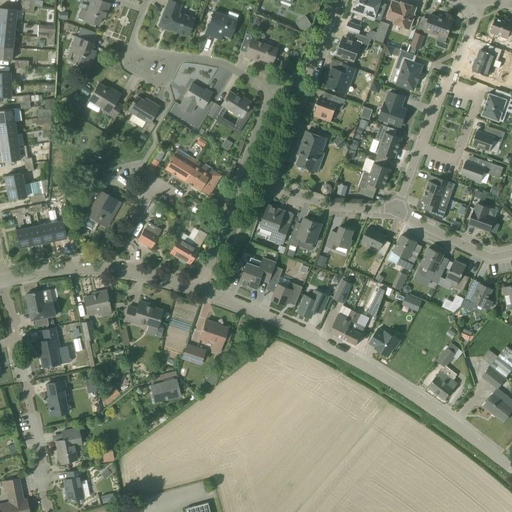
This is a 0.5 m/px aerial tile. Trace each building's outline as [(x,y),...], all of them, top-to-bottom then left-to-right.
[(102,0),(88,0),(91,1),(87,11),(84,20),(98,25),(103,11),(106,13),(109,3),(102,1),(102,0)] [(187,36),(194,19),(178,13),(181,4),(169,0),(168,0),(161,20),(167,23),(165,27),(187,36)] [(357,0),(354,9),(364,12),(363,15),(375,20),(381,0),(357,0)] [(401,4),(393,1),(387,19),(395,21),(394,23),(410,29),(415,15),(414,15),(417,7),(408,4),(407,5),(404,4),(405,3),(402,2),(401,4)] [(33,12),(34,6),(21,4),(20,10),(33,12)] [(0,20),(15,22),(16,10),(0,7),(0,20)] [(81,9),(77,20),(83,22),(84,20),(87,11),(81,9)] [(230,37),(236,21),(213,12),(205,34),(216,37),(218,33),(230,37)] [(253,15),(251,21),(258,24),(260,18),(253,15)] [(306,15),(296,22),(303,33),(313,26),(306,15)] [(443,19),(430,15),(424,31),(438,36),(439,34),(447,37),(453,20),(444,17),(443,19)] [(417,28),(424,30),(428,18),(422,16),(417,28)] [(510,23),(496,18),(491,32),(508,38),(510,32),(511,32),(511,21),(510,21),(510,23)] [(0,33),(13,35),(15,22),(0,20),(0,33)] [(383,44),(390,24),(381,21),(374,41),(383,44)] [(359,34),(362,26),(349,22),(346,30),(357,33),(359,34)] [(54,38),(55,26),(55,25),(38,25),(38,37),(47,38),(54,38)] [(0,46),(12,47),(13,35),(0,33),(0,46)] [(271,64),(276,49),(251,39),(251,38),(250,35),(245,33),(243,41),(249,43),(244,56),(253,60),(254,57),(258,59),(257,61),(258,59),(271,64)] [(367,51),(371,39),(359,34),(357,33),(354,41),(347,38),(346,40),(343,41),(342,41),(340,46),(338,48),(337,51),(337,53),(337,55),(355,62),(359,48),(367,51)] [(419,49),(424,36),(416,33),(412,46),(419,49)] [(91,49),(91,48),(93,43),(75,36),(67,59),(90,67),(94,55),(99,56),(89,52),(90,49),(91,49)] [(387,44),(384,53),(392,56),(393,54),(395,48),(396,47),(387,44)] [(498,61),(502,50),(490,45),(487,52),(481,49),(475,64),(474,64),(473,69),(474,69),(473,71),(488,76),(492,65),(500,68),(502,62),(498,61)] [(0,59),(11,60),(12,47),(0,46),(0,59)] [(417,56),(401,50),(399,56),(396,63),(403,65),(396,84),(414,90),(422,66),(412,62),(415,56),(417,56)] [(346,94),(356,68),(343,64),(340,71),(335,69),(333,75),(330,74),(326,87),(346,94)] [(14,73),(28,74),(28,66),(15,65),(14,73)] [(0,84),(10,85),(10,72),(0,72),(0,84)] [(379,92),(382,85),(374,82),(371,90),(379,92)] [(111,91),(99,83),(88,100),(102,109),(102,110),(115,118),(122,106),(115,102),(120,94),(112,89),(111,91)] [(204,90),(192,83),(184,96),(185,97),(179,106),(190,113),(196,104),(203,108),(212,93),(205,89),(204,90)] [(0,97),(11,97),(10,85),(0,84),(0,97)] [(221,105),(223,106),(228,109),(239,116),(231,129),(238,134),(252,111),(247,107),(251,102),(242,97),(241,99),(229,91),(221,105)] [(401,108),(405,97),(390,92),(386,103),(385,103),(382,110),(388,112),(385,121),(401,126),(402,124),(404,123),(405,120),(404,117),(407,110),(401,108)] [(511,95),(508,94),(506,100),(490,94),(483,115),(499,121),(503,110),(511,113),(511,95)] [(149,104),(137,96),(133,102),(133,101),(127,110),(134,114),(146,122),(149,123),(159,106),(150,101),(149,104)] [(342,111),(346,100),(335,96),(332,102),(319,97),(316,105),(318,105),(314,116),(331,122),(336,108),(342,111)] [(215,103),(208,115),(214,118),(221,107),(215,103)] [(369,119),(373,109),(366,107),(362,117),(369,119)] [(0,123),(14,122),(12,109),(0,110),(0,123)] [(51,119),(51,109),(38,109),(37,118),(43,118),(51,119)] [(0,136),(16,134),(14,122),(0,123),(0,136)] [(399,148),(402,138),(396,136),(398,130),(381,124),(376,140),(382,142),(399,148)] [(348,127),(345,135),(353,137),(356,130),(357,127),(353,126),(352,128),(348,127)] [(502,143),(505,133),(489,127),(487,134),(477,130),(472,145),(490,151),(494,140),(502,143)] [(143,133),(139,138),(144,141),(147,136),(143,133)] [(323,152),(328,139),(312,133),(309,141),(304,139),(301,148),(303,149),(297,165),(299,165),(298,167),(300,170),(302,171),(304,170),(305,168),(317,172),(317,171),(313,170),(319,151),(323,152)] [(0,149),(18,146),(16,134),(0,136),(0,149)] [(199,137),(196,142),(203,146),(206,142),(199,137)] [(342,149),(347,144),(340,137),(335,141),(342,149)] [(225,140),(221,147),(227,151),(232,144),(225,140)] [(353,140),(350,148),(357,150),(359,142),(353,140)] [(395,158),(399,148),(382,142),(376,158),(387,161),(389,156),(395,158)] [(27,153),(26,145),(18,146),(0,149),(2,162),(24,159),(24,162),(32,161),(33,164),(44,162),(43,155),(31,157),(31,158),(29,158),(29,153),(27,153)] [(184,180),(196,161),(177,149),(164,169),(184,180)] [(353,160),(356,151),(350,149),(347,157),(353,160)] [(159,150),(153,158),(159,162),(165,153),(159,150)] [(504,158),(503,162),(509,164),(511,157),(509,156),(504,158)] [(388,179),(391,169),(385,167),(387,161),(376,158),(371,173),(388,179)] [(504,168),(480,159),(478,165),(466,161),(462,174),(470,177),(470,179),(481,182),(484,173),(500,178),(504,168)] [(34,170),(33,164),(32,161),(24,162),(26,171),(34,170)] [(204,165),(196,161),(184,180),(208,195),(218,180),(209,174),(211,170),(211,168),(205,164),(204,165)] [(384,189),(388,179),(371,173),(364,171),(359,186),(364,188),(362,195),(373,199),(377,187),(384,189)] [(7,188),(24,185),(21,173),(4,176),(7,188)] [(456,184),(438,178),(436,183),(429,181),(426,191),(443,197),(446,188),(453,190),(456,184)] [(47,193),(48,180),(24,185),(7,188),(9,200),(26,197),(26,196),(30,196),(32,203),(45,200),(47,193)] [(220,181),(217,187),(223,191),(226,185),(220,181)] [(340,184),(337,194),(348,198),(351,190),(347,189),(347,187),(340,184)] [(75,186),(64,187),(66,197),(76,195),(75,186)] [(493,186),(490,194),(498,197),(501,189),(493,186)] [(467,187),(465,193),(471,196),(473,190),(467,187)] [(87,215),(82,224),(93,230),(98,221),(106,226),(119,204),(113,201),(110,200),(110,199),(109,198),(110,196),(101,191),(87,215)] [(439,206),(443,197),(426,191),(422,201),(429,203),(427,209),(426,211),(443,220),(447,209),(439,206)] [(476,191),(474,197),(484,200),(487,194),(476,191)] [(488,215),(490,208),(477,204),(475,210),(474,210),(469,224),(490,232),(495,218),(488,215)] [(283,212),(279,211),(279,209),(268,205),(261,225),(274,230),(270,239),(283,244),(290,224),(282,221),(285,211),(283,211),(283,212)] [(12,216),(13,216),(26,213),(24,207),(11,210),(12,216)] [(62,217),(68,216),(67,208),(60,209),(62,217)] [(315,243),(322,224),(304,218),(299,232),(293,230),(288,244),(297,247),(300,238),(315,243)] [(54,240),(66,237),(63,220),(51,223),(54,240)] [(454,220),(451,226),(458,229),(461,223),(454,220)] [(150,248),(158,235),(161,229),(148,222),(137,240),(150,248)] [(43,242),(54,240),(51,223),(39,225),(43,242)] [(202,223),(199,229),(207,234),(211,228),(202,223)] [(31,245),(43,242),(39,225),(27,228),(31,245)] [(351,239),(354,231),(340,226),(338,233),(332,230),(326,246),(335,250),(337,245),(349,249),(352,240),(351,239)] [(380,233),(369,227),(370,227),(369,227),(362,241),(380,249),(378,253),(383,256),(384,256),(391,243),(385,240),(387,235),(386,235),(381,233),(380,232),(380,233)] [(19,247),(31,245),(27,228),(15,230),(19,247)] [(199,229),(198,230),(193,239),(195,240),(192,245),(179,237),(169,253),(170,254),(171,253),(176,256),(177,254),(179,255),(178,258),(189,265),(207,234),(199,229)] [(410,254),(416,242),(402,235),(394,252),(392,251),(387,260),(397,264),(411,271),(417,257),(410,254)] [(280,245),(278,252),(284,254),(286,248),(280,245)] [(289,248),(286,255),(293,257),(296,250),(289,248)] [(438,284),(444,270),(437,267),(443,255),(429,248),(421,265),(417,273),(424,277),(438,284)] [(319,257),(316,264),(325,267),(327,260),(328,258),(320,255),(319,257)] [(271,279),(275,266),(276,263),(263,258),(260,267),(248,263),(240,283),(251,287),(252,286),(256,287),(256,288),(257,289),(261,279),(269,282),(271,279)] [(462,293),(468,281),(461,278),(467,266),(455,260),(446,279),(453,283),(451,287),(462,293)] [(279,281),(283,269),(275,266),(271,279),(279,281)] [(347,279),(351,271),(346,269),(343,277),(347,279)] [(399,273),(392,287),(401,291),(408,277),(399,273)] [(336,274),(333,280),(339,283),(342,277),(336,274)] [(380,274),(376,278),(380,282),(384,277),(380,274)] [(344,302),(352,284),(342,280),(334,298),(344,302)] [(296,305),(303,287),(290,282),(288,288),(278,284),(272,300),(286,306),(288,301),(291,302),(290,303),(296,305)] [(488,299),(493,290),(480,284),(475,294),(469,291),(463,303),(472,308),(482,312),(485,307),(489,309),(493,301),(488,299)] [(380,287),(367,313),(376,317),(385,290),(380,287)] [(321,313),(329,296),(315,290),(312,298),(306,295),(298,312),(311,318),(314,310),(316,307),(322,309),(321,313)] [(44,303),(41,291),(26,294),(30,314),(34,313),(35,320),(55,316),(52,302),(44,303)] [(110,310),(110,307),(106,291),(97,293),(97,295),(84,297),(88,315),(101,312),(110,310)] [(422,301),(406,294),(402,305),(418,312),(422,301)] [(453,303),(450,311),(453,312),(461,306),(464,299),(457,295),(453,303)] [(128,306),(124,320),(138,324),(138,322),(148,325),(157,327),(158,325),(162,310),(148,306),(149,304),(139,301),(137,309),(128,306)] [(343,338),(357,312),(353,310),(349,319),(339,314),(335,321),(330,332),(343,338)] [(77,311),(70,312),(72,321),(79,320),(77,311)] [(357,345),(362,333),(366,327),(358,323),(362,314),(357,312),(343,338),(357,345)] [(224,339),(227,329),(214,325),(214,323),(206,320),(199,339),(214,344),(212,350),(219,353),(221,346),(224,339)] [(91,367),(95,366),(90,339),(94,338),(90,321),(81,323),(91,367)] [(59,348),(55,327),(41,330),(43,341),(35,342),(38,353),(40,352),(43,367),(59,364),(59,362),(65,361),(62,347),(59,348)] [(385,331),(379,328),(369,343),(376,347),(375,348),(376,349),(377,348),(380,350),(380,351),(388,356),(393,348),(395,348),(400,340),(385,330),(385,331)] [(227,329),(224,339),(229,341),(232,331),(227,329)] [(461,337),(468,340),(471,334),(463,330),(460,337),(461,337)] [(200,365),(205,351),(186,344),(181,359),(200,365)] [(511,370),(511,350),(507,346),(502,352),(497,348),(494,353),(490,349),(483,358),(492,365),(483,376),(498,388),(511,370)] [(447,366),(456,354),(448,348),(448,347),(437,361),(445,367),(441,372),(440,372),(429,387),(445,399),(457,385),(452,381),(457,375),(447,366)] [(112,374),(112,375),(112,376),(113,377),(114,378),(115,378),(115,379),(116,379),(117,378),(118,378),(119,377),(120,377),(120,376),(120,375),(120,374),(120,373),(119,372),(118,371),(117,371),(116,371),(115,371),(114,371),(113,372),(112,373),(112,374)] [(211,373),(205,380),(212,385),(217,379),(211,373)] [(90,393),(96,392),(94,378),(88,379),(90,393)] [(165,391),(167,399),(179,396),(175,379),(150,386),(153,395),(165,391)] [(50,416),(68,412),(65,396),(67,395),(64,380),(46,384),(50,404),(48,405),(50,416)] [(504,421),(511,411),(511,405),(495,393),(484,406),(493,413),(504,421)] [(60,463),(77,459),(74,445),(81,444),(78,428),(62,431),(64,440),(57,441),(59,452),(58,452),(60,463)] [(14,443),(8,446),(11,454),(17,452),(14,443)] [(113,451),(102,452),(103,462),(114,460),(113,451)] [(107,468),(101,474),(105,479),(112,473),(107,468)] [(81,488),(80,481),(82,481),(80,469),(67,472),(68,479),(63,480),(65,487),(66,487),(66,491),(68,501),(83,498),(83,496),(89,495),(88,487),(81,488)] [(23,500),(20,486),(19,478),(2,481),(5,492),(7,492),(10,503),(0,504),(0,511),(28,511),(26,499),(23,500)] [(185,511),(210,511),(207,502),(185,509),(185,511)]
